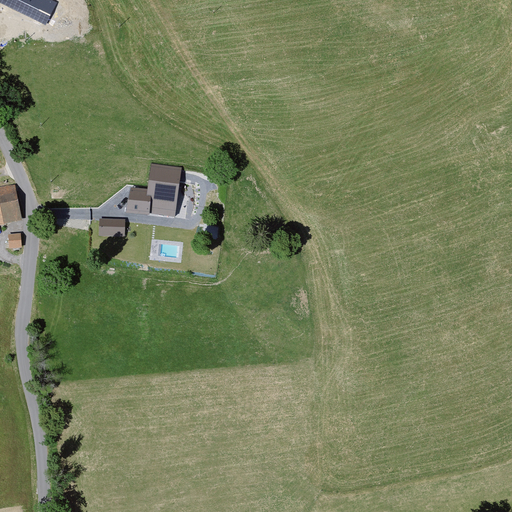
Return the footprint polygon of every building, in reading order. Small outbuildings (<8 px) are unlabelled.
[(0,0),(0,1),(46,24),(56,4),(46,0),(44,0),(41,7),(26,0),(0,0)] [(183,169),(152,165),(148,193),(129,191),(127,214),(176,220),(183,169)] [(0,225),(19,222),(13,187),(0,189),(0,225)] [(125,221),(100,221),(100,237),(125,237),(125,221)] [(19,236),(9,237),(10,249),(20,248),(19,236)]
